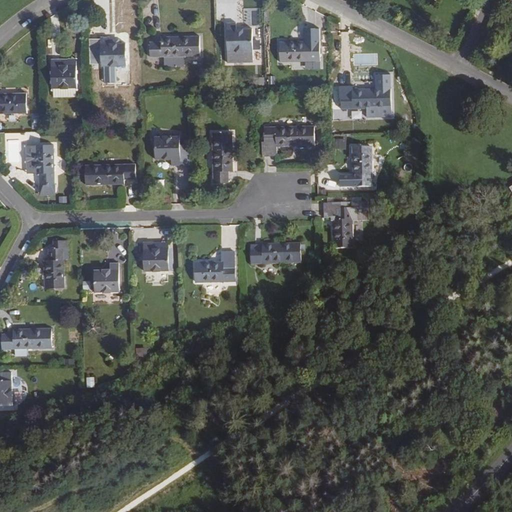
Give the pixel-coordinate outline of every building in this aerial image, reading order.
[(254,54),(253,31),(245,31),(245,35),(237,36),(237,31),(237,25),(227,25),(227,54),(254,54)] [(201,58),(201,38),(161,39),(161,44),(150,44),(150,59),(165,59),(185,58),(201,58)] [(102,51),(102,39),(93,39),(94,51),(102,51)] [(128,68),(127,45),(119,45),(119,49),(111,50),(111,45),(111,39),(102,39),(102,51),(102,68),(112,68),(128,68)] [(321,63),(321,49),(309,49),(309,44),(280,45),(280,64),(321,63)] [(78,68),(78,58),(69,58),(69,61),(61,62),(61,65),(69,65),(69,68),(78,68)] [(185,69),(185,58),(165,59),(164,70),(185,69)] [(78,90),(78,68),(69,68),(69,65),(61,65),(61,62),(52,61),(52,91),(78,90)] [(112,78),(112,68),(102,68),(102,78),(112,78)] [(391,111),(391,92),(352,93),(352,97),(341,97),(341,112),(391,111)] [(0,114),(28,114),(27,95),(0,95),(0,114)] [(316,148),(315,129),(264,130),(265,144),(262,144),(262,159),(277,158),(277,149),(316,148)] [(233,173),(232,134),(213,135),(214,185),(229,185),(228,173),(233,173)] [(187,167),(187,145),(180,145),(180,138),(155,138),(155,162),(163,162),(163,158),(171,157),(172,162),(172,168),(187,167)] [(336,148),(346,148),(346,138),(336,138),(336,148)] [(55,187),(54,147),(35,147),(35,176),(40,175),(40,187),(55,187)] [(373,190),(373,149),(353,149),(353,178),(358,178),(358,190),(373,190)] [(136,181),(136,166),(86,168),(86,187),(125,186),(125,181),(136,181)] [(368,223),(368,204),(325,205),(324,220),(331,220),(331,223),(333,223),(333,251),(353,251),(353,223),(368,223)] [(170,273),(169,250),(161,250),(162,255),(153,255),(153,250),(154,244),(143,245),(144,274),(170,273)] [(301,265),(302,246),(262,246),(262,251),(251,252),(251,266),(301,265)] [(64,290),(64,250),(49,250),(49,262),(45,262),(46,290),(64,290)] [(236,284),(235,254),(222,254),(222,264),(196,264),(195,284),(236,284)] [(121,294),(120,265),(110,265),(110,272),(110,276),(102,276),(102,272),(95,272),(95,295),(121,294)] [(53,349),(53,330),(13,331),(13,336),(2,336),(2,351),(53,349)] [(96,380),(96,370),(85,370),(85,380),(96,380)] [(0,407),(13,407),(12,373),(0,372),(0,407)]
